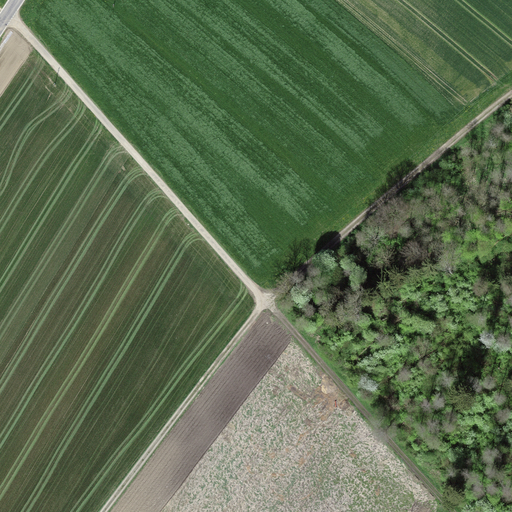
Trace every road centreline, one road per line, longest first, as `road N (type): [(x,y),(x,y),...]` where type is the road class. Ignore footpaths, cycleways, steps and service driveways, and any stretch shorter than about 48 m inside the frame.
road 1 (track): [(7,13),(264,302)]
road 2 (track): [(439,511),(264,302)]
road 3 (track): [(264,302),(102,511)]
